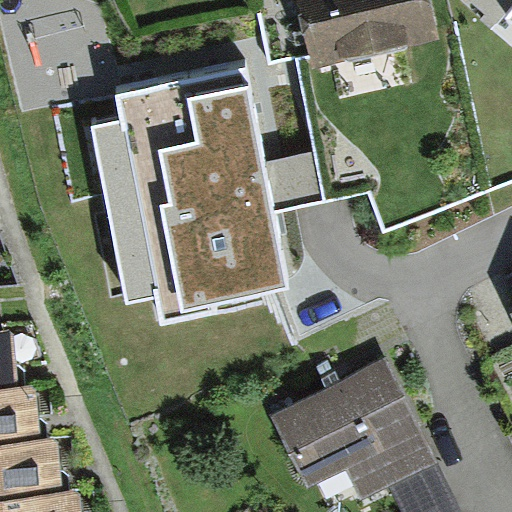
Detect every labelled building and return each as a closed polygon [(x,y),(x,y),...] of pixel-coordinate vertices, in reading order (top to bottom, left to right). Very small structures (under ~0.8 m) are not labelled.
[(303,0),(315,54),(440,28),(433,0),(303,0)] [(511,0),(460,0),(491,26),(506,7),(511,12),(511,0)] [(249,55),(112,82),(117,111),(154,296),(158,319),(219,307),(216,296),(293,281),(249,55)] [(154,296),(117,111),(86,117),(125,302),(154,296)] [(9,316),(0,316),(0,372),(19,371),(16,323),(9,316)] [(388,346),(271,401),(309,481),(347,463),(362,494),(389,481),(441,456),(388,346)] [(0,424),(41,422),(38,376),(32,370),(19,371),(0,372),(0,424)] [(0,478),(63,475),(60,429),(54,422),(41,422),(0,424),(0,478)] [(466,511),(441,456),(389,481),(403,511),(466,511)] [(0,511),(83,511),(82,480),(75,475),(63,475),(0,478),(0,511)]
